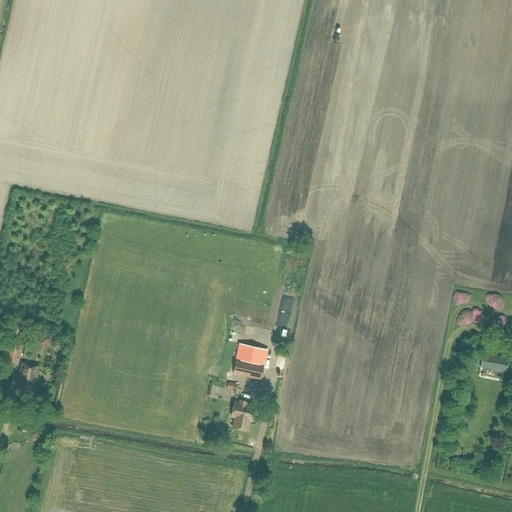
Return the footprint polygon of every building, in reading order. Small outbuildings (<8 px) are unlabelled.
[(16,362),(20,338),(3,335),(0,353),(0,358),(6,359),(6,360),(16,362)] [(236,359),(263,365),(267,349),(238,343),(235,359),(236,359)] [(482,353),(480,367),(483,368),(498,371),(506,372),(507,364),(508,358),(504,357),(498,356),(486,354),(482,353)] [(260,379),(263,365),(236,359),(233,373),(260,379)] [(35,382),(38,365),(21,362),(18,377),(20,377),(18,389),(31,392),(33,382),(35,382)] [(249,420),(253,405),(232,401),(228,416),(234,417),(232,427),(245,430),(247,420),(249,420)]
